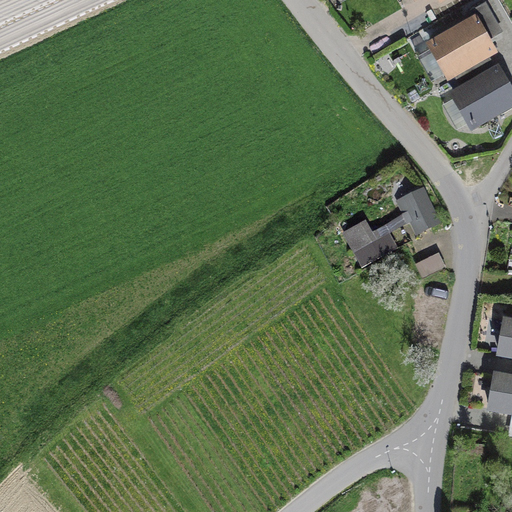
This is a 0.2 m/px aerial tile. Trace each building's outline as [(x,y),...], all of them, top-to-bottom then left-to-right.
[(475,20),(431,46),(448,74),(492,49),(475,20)] [(511,94),(498,70),(454,94),(470,124),(511,101),(511,94)] [(387,199),(406,238),(434,224),(416,186),(387,199)] [(343,234),(361,268),(400,248),(388,225),(371,234),(364,222),(343,234)] [(511,323),(501,321),(496,355),(511,357),(511,323)] [(511,378),(494,376),(488,410),(511,414),(511,378)]
